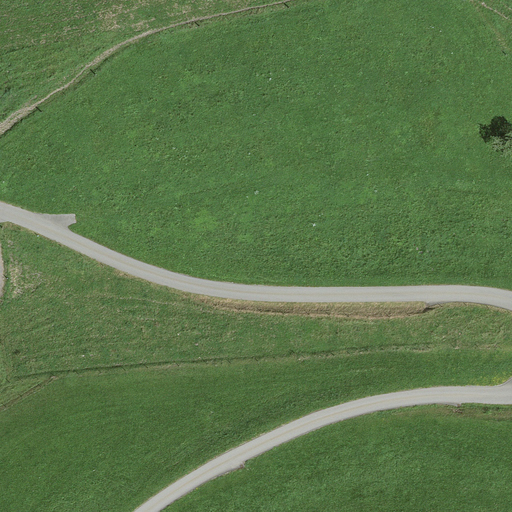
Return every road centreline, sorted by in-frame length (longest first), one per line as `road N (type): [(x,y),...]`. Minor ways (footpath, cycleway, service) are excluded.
road 1 (unclassified): [(511,300),(220,290),(148,271),(0,210)]
road 2 (track): [(28,220),(130,211),(347,166),(466,160),(511,175)]
road 3 (unclassified): [(145,511),(194,478),(307,423),(387,402),(511,393)]
